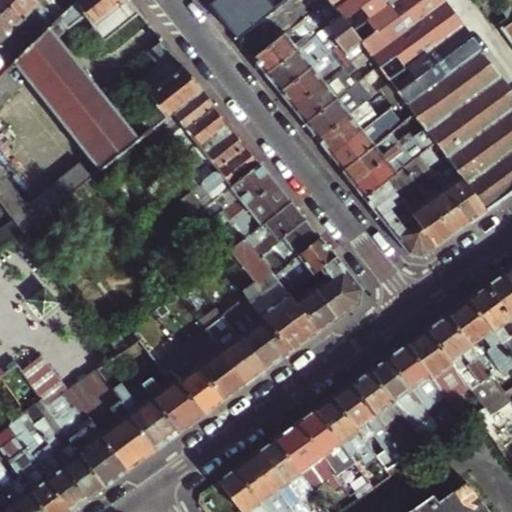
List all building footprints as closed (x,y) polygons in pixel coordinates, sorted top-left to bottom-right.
[(17,26),(24,20),(3,0),(0,0),(0,26),(9,35),(20,46),(22,48),(26,44),(30,40),(17,26)] [(3,0),(24,20),(38,33),(42,28),(45,31),(48,28),(49,28),(56,21),(57,20),(41,3),(37,0),(3,0)] [(104,41),(139,13),(128,0),(77,0),(75,2),(57,20),(56,21),(64,32),(85,16),(104,41)] [(206,0),(238,39),(286,0),(328,0),(365,50),(372,58),(378,66),(390,83),(401,98),(409,108),(414,114),(424,128),(435,142),(438,147),(450,163),(486,212),(511,192),(511,1),(501,8),(507,16),(511,22),(503,27),(511,40),(511,92),(442,0),(206,0)] [(297,0),(286,0),(238,39),(253,58),(305,18),(309,15),(297,0)] [(316,9),(320,14),(328,25),(325,27),(330,34),(339,45),(351,61),(365,50),(328,0),(297,0),(309,15),(311,12),(316,9)] [(316,9),(311,12),(315,17),(320,14),(316,9)] [(309,15),(305,18),(317,34),(325,27),(328,25),(320,14),(315,17),(311,12),(309,15)] [(511,22),(507,16),(499,22),(503,27),(511,22)] [(266,74),(297,49),(314,36),(317,34),(305,18),(253,58),(266,74)] [(57,37),(64,32),(56,21),(49,28),(57,37)] [(2,42),(9,35),(0,26),(0,57),(6,63),(10,60),(13,63),(15,62),(18,59),(12,53),(2,42)] [(138,139),(48,28),(45,31),(41,36),(34,43),(29,47),(25,51),(18,59),(15,62),(102,171),(138,139)] [(330,34),(324,38),(327,42),(323,46),(329,53),(339,45),(330,34)] [(20,46),(9,35),(2,42),(12,53),(20,46)] [(303,57),(297,49),(266,74),(280,92),(329,53),(323,46),(327,42),(324,38),(322,36),(317,40),(320,44),(303,57)] [(317,40),(314,36),(297,49),(303,57),(320,44),(317,40)] [(152,60),(157,65),(172,54),(163,42),(148,54),(152,60)] [(339,45),(329,53),(280,92),(292,107),(351,61),(339,45)] [(305,123),(350,88),(354,84),(363,78),(357,70),(372,58),(365,50),(351,61),(292,107),(305,123)] [(147,133),(201,90),(172,54),(157,65),(137,82),(158,109),(138,124),(145,134),(147,133)] [(0,106),(20,87),(6,70),(2,74),(0,75),(0,106)] [(390,83),(382,89),(393,104),(401,98),(390,83)] [(359,91),(354,84),(350,88),(355,94),(358,93),(359,91)] [(355,94),(350,88),(305,123),(318,140),(366,102),(358,93),(355,94)] [(186,129),(214,107),(201,90),(147,133),(154,143),(180,123),(186,129)] [(329,154),(372,121),(368,114),(373,110),(366,101),(366,102),(318,140),(329,154)] [(201,149),(231,127),(214,107),(186,129),(173,140),(175,143),(172,146),(177,153),(182,148),(187,154),(198,145),(201,149)] [(414,114),(409,108),(396,118),(401,124),(405,121),(414,114)] [(378,116),(373,110),(368,114),(372,121),(373,120),(377,117),(378,116)] [(373,120),(372,121),(329,154),(342,171),(394,130),(401,124),(396,118),(394,114),(381,123),(378,126),(373,120)] [(424,128),(414,114),(405,121),(412,130),(416,135),(424,128)] [(381,123),(377,117),(373,120),(378,126),(381,123)] [(169,143),(173,140),(186,129),(180,123),(154,143),(159,149),(160,150),(169,143)] [(145,134),(138,124),(131,129),(139,139),(145,134)] [(208,176),(246,147),(231,127),(201,149),(207,156),(198,163),(208,176)] [(416,135),(409,140),(353,184),(365,199),(387,181),(403,168),(419,155),(435,142),(424,128),(416,135)] [(400,139),(394,130),(342,171),(353,184),(409,140),(406,135),(400,139)] [(416,135),(412,130),(406,135),(409,140),(416,135)] [(438,147),(435,142),(419,155),(426,165),(432,161),(427,155),(433,152),(438,147)] [(169,143),(160,150),(168,159),(177,153),(172,146),(169,143)] [(230,188),(260,164),(246,147),(208,176),(201,182),(205,186),(201,189),(206,196),(225,182),(230,188)] [(182,148),(177,153),(181,158),(187,154),(182,148)] [(432,161),(426,165),(469,224),(486,212),(450,163),(444,168),(433,152),(427,155),(432,161)] [(469,224),(426,165),(419,155),(403,168),(407,173),(417,188),(452,236),(469,224)] [(28,203),(0,169),(0,199),(25,230),(96,174),(84,159),(28,203)] [(184,162),(175,169),(191,190),(200,183),(184,162)] [(276,183),(260,164),(230,188),(223,193),(231,203),(228,206),(223,209),(227,213),(216,221),(220,227),(276,183)] [(407,173),(403,168),(387,181),(393,190),(398,187),(395,182),(400,178),(407,173)] [(393,190),(407,209),(435,248),(452,236),(417,188),(411,192),(400,178),(395,182),(398,187),(393,190)] [(407,209),(393,190),(387,181),(365,199),(379,217),(394,205),(396,207),(400,206),(404,211),(407,209)] [(205,186),(201,182),(200,183),(191,190),(205,207),(211,203),(206,196),(201,189),(205,186)] [(291,202),(276,183),(220,227),(229,238),(234,234),(231,230),(237,229),(244,238),(246,237),(291,202)] [(231,203),(223,193),(220,195),(228,206),(231,203)] [(279,240),(305,220),(291,202),(246,237),(260,255),(275,244),(279,249),(284,246),(279,240)] [(394,205),(379,217),(408,254),(425,256),(435,248),(407,209),(404,211),(400,206),(396,207),(394,205)] [(305,220),(279,240),(284,246),(279,249),(275,244),(260,255),(274,274),(320,238),(305,220)] [(272,290),(281,283),(274,274),(260,255),(246,237),(244,238),(235,245),(233,247),(260,281),(247,292),(265,319),(291,352),(320,331),(296,301),(295,300),(299,296),(294,290),(290,293),(280,301),(272,290)] [(302,285),(307,280),(313,276),(324,268),(336,258),(320,238),(274,274),(281,283),(284,286),(296,278),(302,285)] [(316,286),(339,318),(359,303),(361,290),(336,258),(324,268),(330,276),(316,286)] [(511,266),(503,272),(511,284),(511,266)] [(511,284),(503,272),(486,285),(511,320),(511,284)] [(317,280),(313,276),(307,280),(311,284),(314,283),(317,280)] [(296,278),(284,286),(290,293),(294,290),(298,287),(302,285),(296,278)] [(307,280),(302,285),(298,287),(303,293),(299,296),(295,300),(296,301),(316,286),(314,283),(311,284),(307,280)] [(284,286),(281,283),(272,290),(280,301),(290,293),(284,286)] [(511,320),(486,285),(469,298),(511,356),(511,320)] [(316,286),(296,301),(320,331),(339,318),(316,286)] [(298,287),(294,290),(299,296),(303,293),(298,287)] [(511,356),(469,298),(448,313),(505,391),(511,386),(511,356)] [(227,319),(241,336),(266,370),(291,352),(265,319),(252,329),(238,311),(241,308),(238,305),(225,316),(227,319)] [(448,313),(428,327),(462,375),(467,382),(485,406),(493,400),(498,407),(510,398),(505,391),(448,313)] [(218,321),(221,325),(227,319),(225,316),(218,321)] [(266,370),(241,336),(234,341),(221,325),(218,321),(213,324),(216,328),(210,333),(223,350),(248,383),(266,370)] [(428,327),(407,342),(449,400),(457,411),(468,403),(458,389),(452,381),(462,375),(428,327)] [(248,383),(223,350),(218,353),(201,332),(186,343),(189,348),(193,345),(199,353),(192,359),(224,400),(248,383)] [(140,340),(131,347),(143,363),(152,356),(140,340)] [(407,342),(388,356),(430,414),(449,400),(407,342)] [(142,382),(181,432),(206,414),(178,378),(173,382),(163,370),(154,377),(143,363),(131,347),(121,354),(142,382)] [(168,366),(178,378),(206,414),(224,400),(192,359),(187,352),(168,366)] [(388,356),(370,369),(402,412),(412,427),(430,414),(388,356)] [(402,412),(370,369),(352,382),(407,456),(420,448),(396,416),(402,412)] [(120,420),(101,434),(128,470),(157,450),(114,390),(100,370),(85,381),(104,407),(110,408),(120,420)] [(452,381),(458,389),(467,382),(462,375),(452,381)] [(0,393),(8,388),(1,377),(0,377),(0,393)] [(181,432),(142,382),(129,391),(124,383),(114,390),(157,450),(181,432)] [(352,382),(333,396),(365,440),(373,435),(385,450),(395,464),(407,456),(352,382)] [(62,425),(71,439),(105,487),(128,470),(101,434),(94,439),(87,444),(79,433),(75,428),(89,418),(85,413),(81,415),(66,395),(49,407),(62,425)] [(365,440),(333,396),(316,408),(349,453),(351,456),(363,447),(369,455),(374,452),(365,440)] [(49,407),(43,398),(36,403),(55,430),(62,425),(49,407)] [(105,487),(71,439),(65,443),(55,430),(36,403),(25,411),(27,413),(89,499),(105,487)] [(110,408),(104,407),(89,418),(101,434),(120,420),(110,408)] [(316,408),(299,420),(331,465),(349,453),(316,408)] [(89,499),(27,413),(10,426),(21,442),(27,450),(72,511),(89,499)] [(412,427),(420,438),(439,425),(430,414),(412,427)] [(75,428),(79,433),(86,427),(94,439),(101,434),(89,418),(75,428)] [(299,420),(275,438),(301,473),(317,461),(319,464),(317,468),(327,481),(337,473),(331,465),(299,420)] [(71,511),(72,511),(27,450),(20,455),(14,446),(3,432),(0,434),(0,447),(47,511),(71,511)] [(301,473),(275,438),(252,454),(285,500),(293,511),(310,511),(292,488),(305,478),(301,473)] [(21,442),(14,446),(20,455),(27,450),(21,442)] [(0,481),(4,487),(22,511),(47,511),(0,447),(0,481)] [(395,464),(385,450),(377,456),(387,470),(395,464)] [(269,511),(285,500),(252,454),(235,467),(261,502),(265,508),(267,511),(269,511)] [(235,467),(217,480),(241,511),(254,511),(255,511),(254,511),(250,511),(249,510),(261,502),(235,467)] [(486,511),(489,510),(468,481),(439,502),(433,495),(417,507),(420,511),(486,511)] [(374,488),(370,482),(364,485),(369,491),(374,488)] [(364,485),(359,488),(364,494),(369,491),(364,485)] [(0,511),(22,511),(4,487),(0,489),(0,511)] [(364,494),(359,488),(355,491),(359,498),(364,494)] [(258,511),(265,508),(261,502),(249,510),(250,511),(254,511),(255,511),(254,511),(258,511)]
